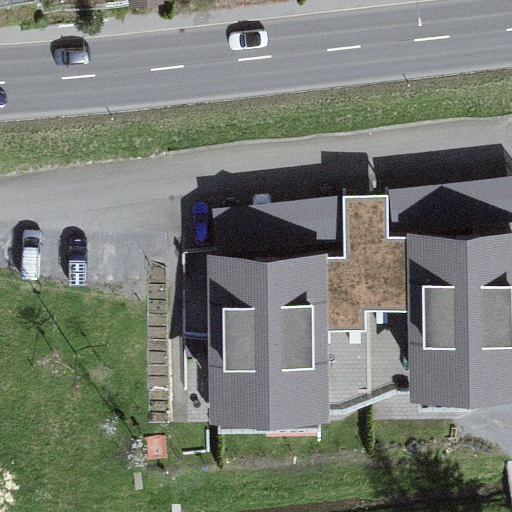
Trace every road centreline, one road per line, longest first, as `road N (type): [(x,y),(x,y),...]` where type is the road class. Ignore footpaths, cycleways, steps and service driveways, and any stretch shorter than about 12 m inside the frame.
road 1 (tertiary): [(511,34),(0,85)]
road 2 (unknown): [(168,176),(403,159)]
